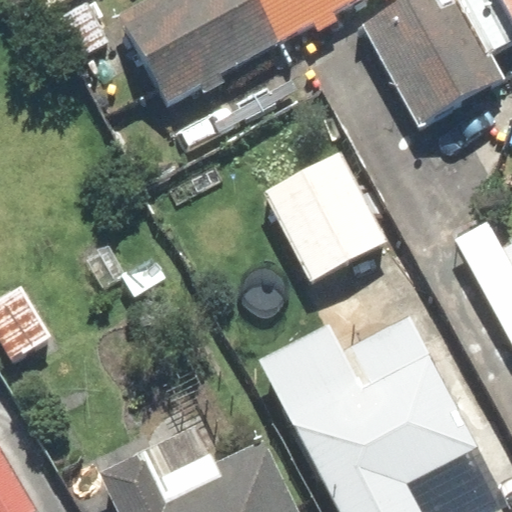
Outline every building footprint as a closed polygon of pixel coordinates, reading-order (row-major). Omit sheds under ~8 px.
[(429,0),(359,38),(414,139),(500,93),(485,64),(511,48),(511,0),(169,0),(115,29),(161,114),(372,0),(429,0)] [(261,208),(302,289),(379,251),(337,169),(261,208)] [(511,251),(496,261),(477,226),(451,241),(511,349),(511,251)] [(49,347),(14,294),(0,302),(0,354),(11,372),(49,347)] [(405,511),(397,496),(468,462),(405,336),(332,372),(317,342),(253,376),(323,511),(405,511)] [(284,511),(257,454),(211,475),(191,437),(91,488),(103,511),(284,511)] [(29,511),(0,463),(0,511),(29,511)]
